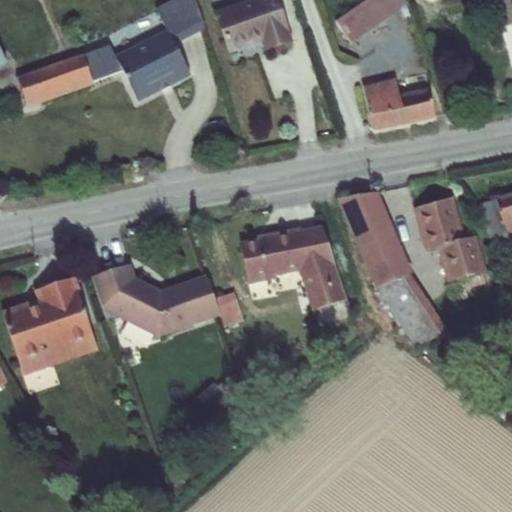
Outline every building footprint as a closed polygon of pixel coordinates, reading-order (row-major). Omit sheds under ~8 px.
[(123,72),(139,104),(192,79),(176,47),(206,32),(195,0),(176,0),(157,9),(168,32),(116,59),(123,72)] [(278,0),(256,0),(215,14),(230,56),(263,45),(266,54),(295,45),(278,0)] [(405,0),(369,0),(336,24),(352,46),(410,5),(405,0)] [(511,2),(511,0),(494,0),(505,29),(511,26),(511,2)] [(84,57),(93,84),(123,72),(116,59),(109,46),(84,57)] [(0,72),(8,68),(0,52),(0,72)] [(17,79),(28,110),(94,88),(93,84),(83,56),(17,79)] [(397,81),(363,88),(372,134),(437,121),(431,90),(401,96),(397,81)] [(378,191),(336,197),(375,288),(410,272),(412,271),(378,191)] [(507,234),(508,237),(511,235),(511,191),(495,196),(496,197),(507,234)] [(425,250),(437,248),(446,281),(467,276),(482,272),(486,271),(476,235),(464,235),(453,196),(413,207),(425,250)] [(489,241),(507,234),(496,197),(478,204),(489,241)] [(301,229),(300,226),(258,234),(258,237),(240,240),(249,283),(277,277),(277,274),(301,270),(314,311),(348,300),(324,224),(301,229)] [(132,263),(92,275),(107,322),(120,317),(156,334),(221,315),(217,298),(208,273),(162,289),(136,276),(132,263)] [(410,272),(375,288),(416,349),(447,328),(410,272)] [(482,272),(467,276),(470,288),(485,284),(482,272)] [(37,297),(2,308),(21,365),(49,356),(52,366),(98,350),(78,290),(81,289),(75,277),(35,290),(37,297)] [(244,321),(235,292),(217,298),(221,315),(226,327),(244,321)] [(49,356),(21,365),(24,375),(52,366),(49,356)] [(0,386),(8,382),(0,366),(0,386)] [(218,386),(214,382),(198,396),(214,415),(231,401),(230,400),(218,386)] [(223,382),(218,386),(230,400),(235,396),(223,382)]
